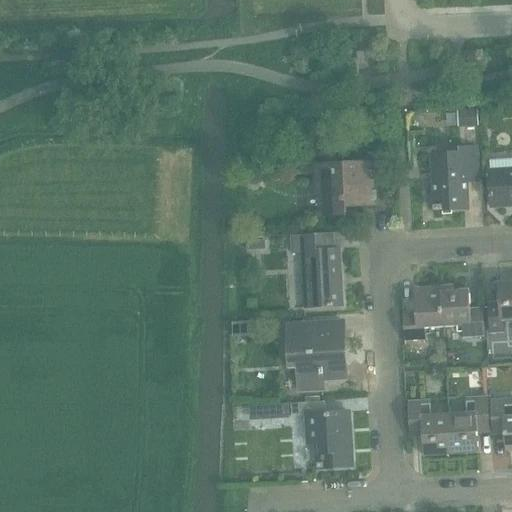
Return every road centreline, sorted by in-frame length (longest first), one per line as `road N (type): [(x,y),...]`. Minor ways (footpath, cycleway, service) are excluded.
road 1 (residential): [(511,244),(407,251),(377,272),(395,495)]
road 2 (residential): [(265,511),(287,501),(395,495)]
